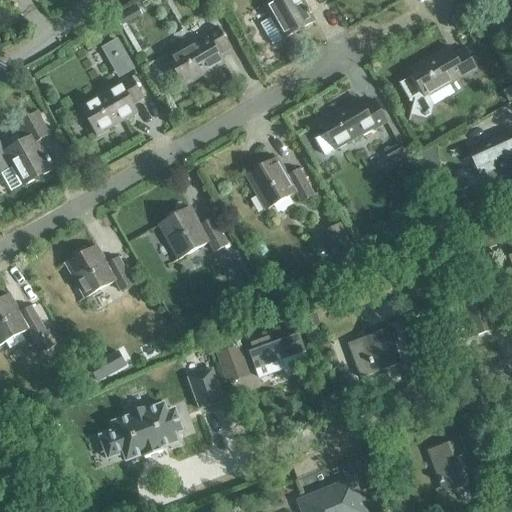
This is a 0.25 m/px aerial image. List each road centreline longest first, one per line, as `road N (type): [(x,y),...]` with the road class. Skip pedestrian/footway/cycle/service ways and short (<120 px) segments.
road 1 (residential): [(0,250),(351,54)]
road 2 (residential): [(253,463),(511,366)]
